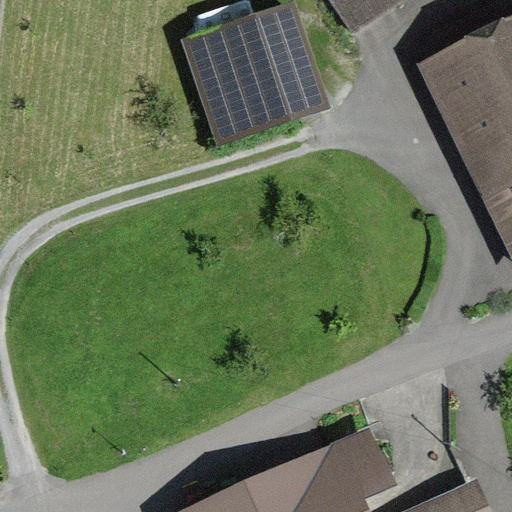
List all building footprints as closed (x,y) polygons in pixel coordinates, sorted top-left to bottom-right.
[(328,0),(351,33),(401,0),(328,0)] [(221,140),(291,117),(260,26),(191,49),(221,140)] [(511,249),(511,39),(430,81),(511,249)] [(356,511),(353,505),(382,481),(365,447),(308,472),(305,467),(201,511),(356,511)] [(478,511),(470,493),(427,511),(478,511)]
